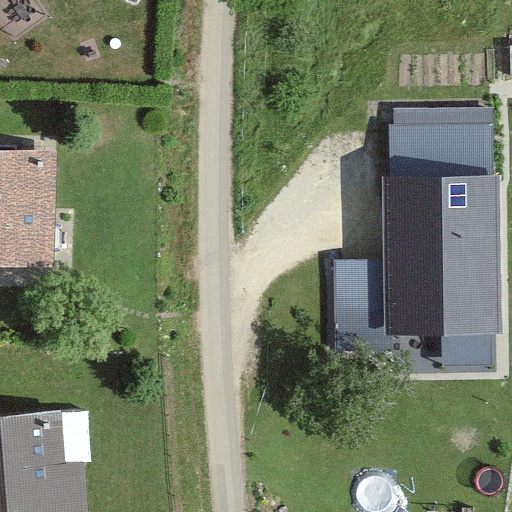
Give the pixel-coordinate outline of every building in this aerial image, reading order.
[(388,125),(390,177),(492,176),(494,109),(395,108),(394,125),(388,125)] [(0,266),(51,269),(55,153),(0,151),(0,266)] [(503,338),(500,175),(492,176),(390,177),(376,177),(377,260),(378,340),(391,340),(441,339),(496,338),(503,338)] [(378,340),(377,260),(333,261),(335,360),(391,359),(391,340),(378,340)] [(496,338),(441,339),(442,368),(497,367),(496,338)] [(0,511),(90,511),(88,465),(64,466),(62,415),(0,417),(0,511)]
